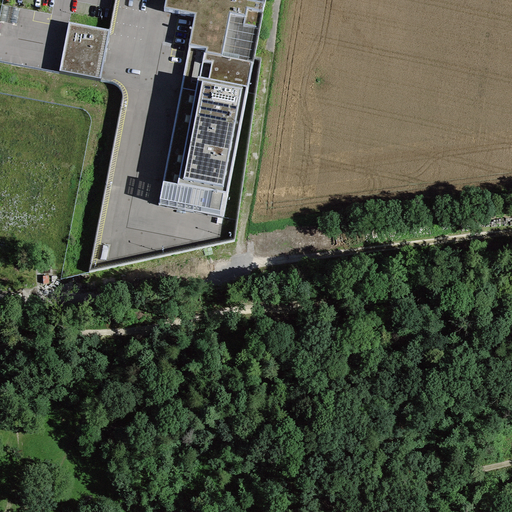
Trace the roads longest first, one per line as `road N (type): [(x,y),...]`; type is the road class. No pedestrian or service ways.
road 1 (track): [(511,233),(0,298)]
road 2 (track): [(135,330),(246,306),(511,290)]
road 3 (track): [(305,511),(511,463)]
road 4 (track): [(0,347),(135,330)]
